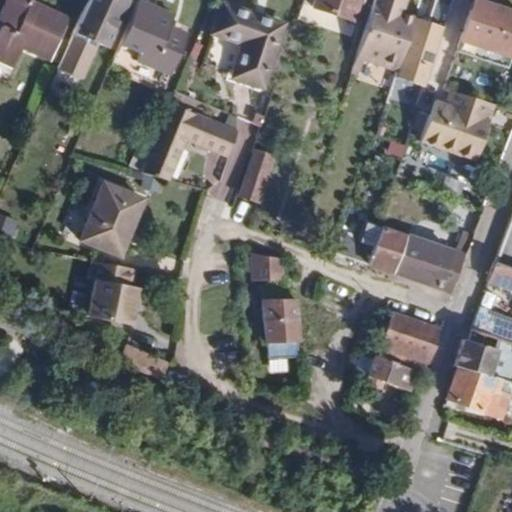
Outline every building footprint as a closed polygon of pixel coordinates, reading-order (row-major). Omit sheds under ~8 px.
[(67,18),(30,1),(30,0),(6,0),(0,14),(0,26),(0,64),(11,70),(20,49),(47,62),(67,18)] [(127,1),(123,0),(87,0),(67,46),(88,57),(95,43),(105,48),(127,1)] [(357,0),(311,0),(309,7),(351,21),(357,0)] [(372,0),(354,56),(361,59),(395,70),(411,18),(398,14),(392,12),(395,1),(402,3),(402,0),(372,0)] [(135,1),(116,46),(135,55),(132,62),(165,76),(179,45),(161,37),(170,16),(135,1)] [(398,14),(402,3),(395,1),(392,12),(398,14)] [(511,48),(511,14),(471,1),(454,52),(505,70),(511,48)] [(282,25),(221,4),(210,35),(241,46),(230,78),(259,89),(282,25)] [(441,28),(411,18),(395,70),(393,76),(422,85),(441,28)] [(359,66),(361,59),(354,56),(351,64),(359,66)] [(472,164),(493,107),(449,91),(444,106),(440,105),(435,119),(427,116),(418,144),(472,164)] [(433,103),(427,116),(435,119),(440,105),(433,103)] [(168,106),(164,113),(187,123),(190,115),(168,106)] [(164,113),(145,157),(142,166),(138,174),(166,181),(183,141),(224,158),(234,134),(190,115),(187,123),(164,113)] [(273,156),(252,149),(236,197),(257,205),(273,156)] [(134,162),(142,166),(145,157),(138,154),(134,162)] [(230,176),(208,170),(202,194),(223,200),(230,176)] [(101,184),(77,241),(117,258),(142,201),(101,184)] [(0,224),(0,235),(9,239),(16,220),(4,215),(0,224)] [(341,234),(334,253),(333,255),(347,260),(389,276),(404,237),(380,227),(379,230),(375,228),(365,224),(359,240),(341,234)] [(462,259),(404,237),(389,276),(405,282),(411,285),(414,285),(448,295),(462,259)] [(250,254),(250,283),(280,281),(280,260),(250,254)] [(486,282),(487,282),(511,289),(511,267),(494,261),(490,272),(486,282)] [(131,275),(89,264),(84,282),(90,283),(81,320),(123,330),(133,294),(125,292),(131,275)] [(294,301),(260,300),(263,345),(264,344),(266,360),(298,359),(297,343),(294,301)] [(474,319),(469,332),(511,344),(511,319),(478,308),(474,319)] [(428,368),(438,331),(389,313),(373,356),(414,371),(420,373),(423,367),(428,368)] [(453,365),(456,366),(489,376),(497,349),(462,339),(453,365)] [(124,346),(116,363),(159,380),(166,364),(124,346)] [(373,356),(366,377),(407,391),(414,371),(373,356)] [(495,391),(500,379),(489,376),(456,366),(445,398),(499,417),(507,396),(495,391)] [(511,382),(500,379),(495,391),(507,396),(511,397),(511,382)]
